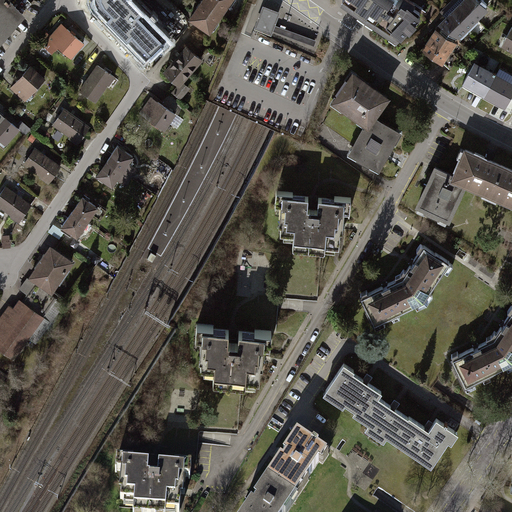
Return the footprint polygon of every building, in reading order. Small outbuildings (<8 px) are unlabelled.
[(8,0),(0,0),(0,39),(24,14),(8,0)] [(123,0),(97,0),(111,13),(123,0)] [(200,0),(188,18),(211,34),(234,0),(200,0)] [(411,0),(341,0),(363,15),(400,41),(424,8),(411,0)] [(488,14),(473,0),(469,0),(436,31),(458,45),(488,14)] [(263,7),(254,30),(271,37),(280,14),(263,7)] [(151,10),(135,26),(152,45),(159,39),(163,43),(173,34),(151,10)] [(82,43),(60,25),(47,41),(69,59),(82,43)] [(511,28),(502,49),(511,53),(511,28)] [(458,45),(436,31),(423,52),(444,66),(458,45)] [(186,45),(166,70),(183,84),(203,59),(186,45)] [(484,98),(496,75),(475,64),(463,87),(484,98)] [(97,65),(80,89),(96,101),(114,77),(97,65)] [(29,66),(12,87),(28,100),(45,79),(29,66)] [(363,129),(368,132),(376,120),(391,99),(350,71),(327,104),(363,129)] [(506,109),(511,96),(511,83),(496,75),(484,98),(506,109)] [(151,97),(140,114),(166,131),(177,114),(151,97)] [(65,108),(54,123),(79,141),(90,127),(65,108)] [(0,142),(5,147),(19,130),(0,114),(0,142)] [(347,157),(378,175),(401,135),(376,120),(368,132),(363,129),(347,157)] [(117,146),(96,177),(113,188),(134,158),(117,146)] [(35,147),(24,162),(49,181),(60,166),(35,147)] [(465,188),(511,208),(511,171),(463,151),(452,177),(450,181),(465,188)] [(433,168),(414,210),(448,225),(465,188),(450,181),(452,177),(433,168)] [(6,186),(0,193),(0,205),(20,220),(31,205),(6,186)] [(293,193),(276,191),(275,206),(276,206),(276,204),(281,205),(280,216),(282,216),(280,234),(294,235),(293,249),(325,252),(326,246),(340,247),(341,229),(339,228),(339,225),(340,222),(342,222),(343,210),(349,211),(348,213),(350,213),(351,198),(335,196),(334,198),(318,197),(317,209),(312,209),(307,208),(308,196),(293,195),(293,193)] [(81,196),(60,228),(76,238),(96,206),(81,196)] [(49,247),(0,327),(0,342),(22,356),(78,264),(49,247)] [(412,264),(403,279),(382,289),(362,299),(374,325),(420,303),(445,264),(422,249),(412,264)] [(511,314),(504,326),(494,341),(473,350),(453,359),(465,385),(511,364),(511,363),(511,314)] [(213,325),(196,324),(195,339),(196,339),(196,337),(201,338),(200,349),(202,349),(201,366),(215,367),(214,382),(246,384),(246,379),(260,380),(262,361),(260,361),(260,358),(260,355),(262,355),(263,343),(269,343),(269,346),(271,346),(272,330),(255,329),(255,331),(239,330),(238,342),(233,341),(228,341),(229,329),(213,328),(213,325)] [(323,395),(431,469),(456,434),(435,420),(427,431),(379,398),(382,394),(342,367),(323,395)] [(293,436),(264,479),(294,500),(324,456),(293,436)] [(133,459),(116,457),(115,472),(116,472),(116,470),(120,471),(120,482),(122,482),(120,499),(134,501),(133,511),(179,511),(181,495),(179,494),(179,491),(179,488),(182,488),(183,476),(188,476),(188,479),(190,479),(191,464),(174,462),(174,464),(158,463),(157,475),(152,475),(147,474),(148,462),(132,461),(133,459)] [(264,479),(241,511),(285,511),(294,500),(264,479)]
